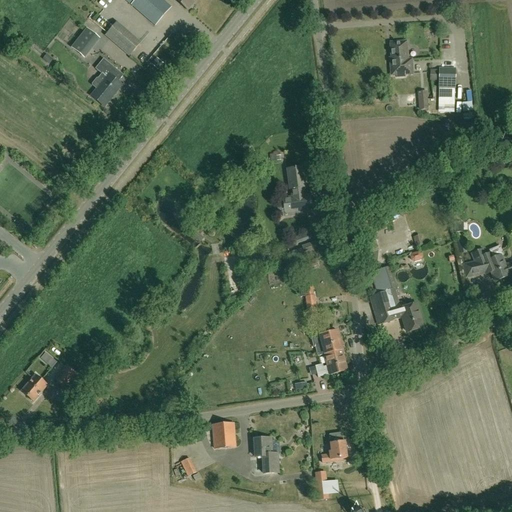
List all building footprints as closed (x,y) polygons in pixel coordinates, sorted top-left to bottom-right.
[(170,7),(162,0),(124,0),(154,26),(170,7)] [(175,0),(187,9),(194,0),(175,0)] [(105,36),(128,56),(140,43),(116,23),(105,36)] [(86,30),(71,49),(82,58),(98,40),(86,30)] [(406,42),(390,43),(392,63),(390,63),(391,75),(396,75),(396,77),(405,76),(404,74),(412,74),(411,60),(407,60),(406,42)] [(92,85),(97,89),(91,97),(104,107),(121,85),(113,79),(119,72),(103,60),(95,69),(101,74),(98,78),(96,78),(92,83),(92,85)] [(430,81),(438,81),(438,84),(455,84),(456,68),(439,68),(439,70),(430,70),(430,81)] [(454,101),(455,84),(439,84),(439,101),(454,101)] [(417,92),(419,111),(428,110),(427,92),(417,92)] [(464,105),(465,113),(474,111),(473,103),(464,105)] [(310,195),(305,195),(305,189),(307,189),(304,167),(287,170),(289,189),(291,189),(292,197),(283,198),(285,216),(294,215),(293,212),(312,210),(313,217),(324,215),(322,203),(312,204),(310,195)] [(324,239),(301,246),(305,259),(329,252),(324,239)] [(456,244),(458,255),(467,253),(464,242),(456,244)] [(472,254),(475,262),(462,265),(465,278),(485,273),(486,274),(488,273),(491,271),(495,281),(509,276),(509,275),(511,273),(511,262),(505,266),(501,257),(503,256),(499,246),(489,251),(490,254),(486,255),(483,249),(472,254)] [(390,255),(391,260),(404,256),(402,251),(390,255)] [(418,252),(411,254),(410,257),(411,261),(414,263),(420,261),(422,257),(421,254),(418,252)] [(305,273),(319,267),(316,260),(302,265),(305,273)] [(416,305),(408,307),(407,304),(403,302),(400,302),(399,303),(395,288),(396,288),(392,274),(373,280),(377,293),(370,295),(378,324),(402,317),(405,325),(404,327),(405,330),(406,331),(406,332),(408,332),(409,332),(413,331),(414,330),(422,328),(416,305)] [(304,288),(306,307),(307,321),(318,320),(316,306),(315,296),(314,296),(313,287),(304,288)] [(325,355),(342,351),(338,331),(320,335),(313,337),(311,340),(313,348),(315,347),(318,357),(325,355)] [(347,371),(342,351),(325,355),(328,366),(323,367),(322,365),(315,366),(318,378),(330,375),(347,371)] [(304,355),(295,357),(296,366),(306,364),(304,355)] [(78,400),(90,385),(66,364),(53,380),(78,400)] [(43,366),(39,372),(45,375),(48,370),(43,366)] [(33,402),(47,385),(35,375),(21,392),(33,402)] [(214,449),(235,448),(233,424),(213,425),(214,449)] [(337,461),(337,459),(347,458),(345,442),(342,442),(341,435),(330,436),(331,443),(330,443),(331,451),(329,451),(329,455),(321,456),(322,463),(337,461)] [(261,438),(261,439),(254,439),(255,457),(262,457),(271,456),(271,454),(270,438),(265,439),(265,438),(261,438)] [(271,456),(262,457),(263,474),(278,473),(277,454),(271,454),(271,456)] [(192,459),(182,463),(189,478),(199,474),(192,459)] [(317,496),(328,494),(326,482),(316,483),(317,496)]
